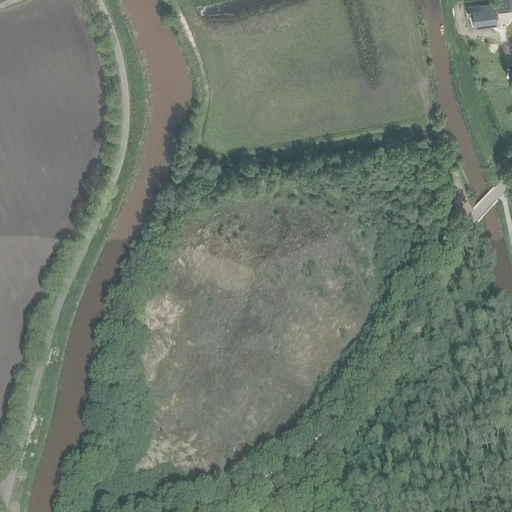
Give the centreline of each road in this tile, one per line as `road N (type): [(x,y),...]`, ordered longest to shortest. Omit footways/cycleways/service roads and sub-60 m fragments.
road 1 (unclassified): [(3,511),(54,316),(111,186),(125,129),(118,56),(93,0)]
road 2 (tertiary): [(215,511),(269,487),(334,435),(392,356),(459,236),(511,179)]
